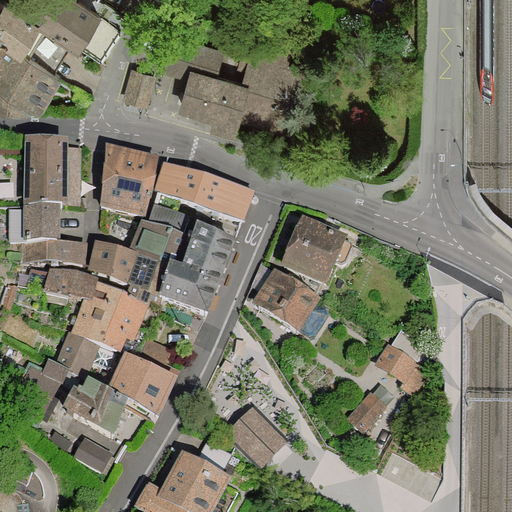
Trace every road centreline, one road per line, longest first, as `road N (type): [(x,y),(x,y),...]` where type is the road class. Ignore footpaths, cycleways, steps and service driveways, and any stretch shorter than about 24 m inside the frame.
road 1 (residential): [(278,179),(167,437),(119,511)]
road 2 (residential): [(462,250),(452,301),(445,511)]
road 3 (residential): [(441,0),(433,236)]
road 4 (tertiary): [(278,179),(99,130)]
road 5 (tertiary): [(433,236),(278,179)]
road 6 (residential): [(152,0),(112,80),(99,130)]
